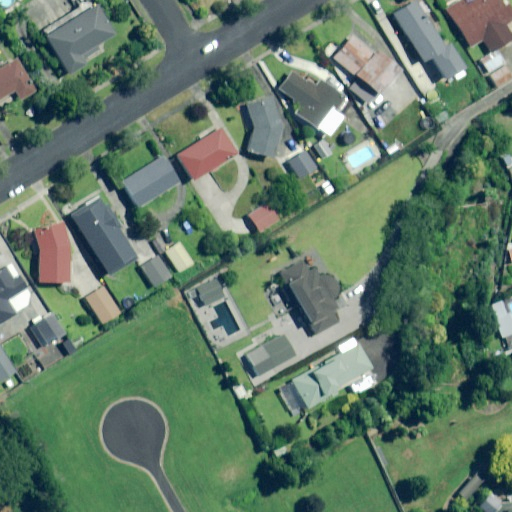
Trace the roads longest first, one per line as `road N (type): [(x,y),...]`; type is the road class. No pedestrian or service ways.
road 1 (residential): [(0,184),(193,62)]
road 2 (residential): [(193,62),(296,0)]
